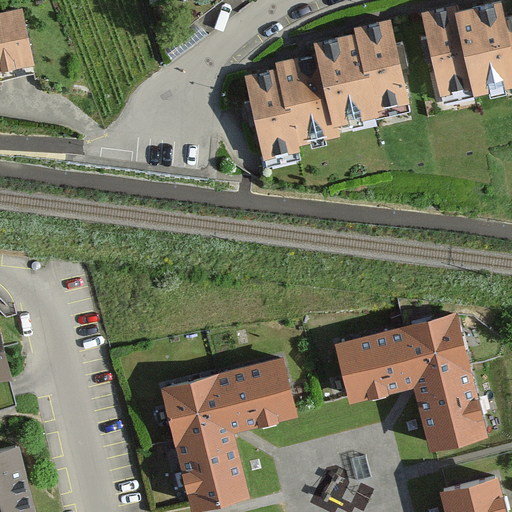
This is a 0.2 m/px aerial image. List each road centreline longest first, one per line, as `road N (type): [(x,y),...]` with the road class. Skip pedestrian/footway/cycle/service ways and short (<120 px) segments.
road 1 (residential): [(0,272),(42,297),(97,511)]
road 2 (residential): [(289,0),(197,62),(165,133)]
